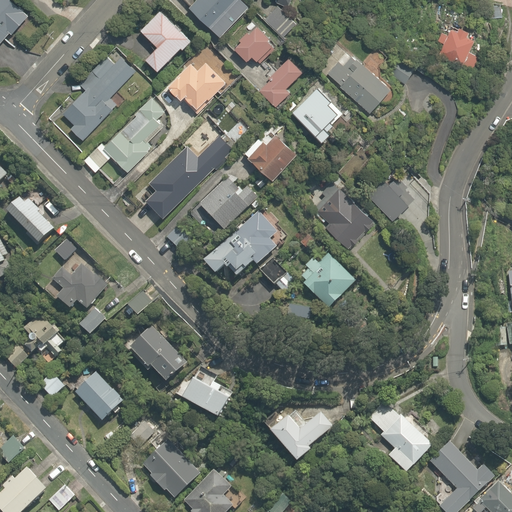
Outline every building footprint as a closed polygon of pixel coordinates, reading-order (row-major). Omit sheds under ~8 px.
[(0,0),(0,44),(11,32),(13,33),(29,15),(12,0),(0,0)] [(215,27),(222,34),(232,24),(224,17),(240,0),(197,0),(191,6),(214,29),(215,27)] [(265,19),(284,37),(297,23),(278,5),(265,19)] [(147,58),(159,70),(182,47),(184,49),(192,40),(161,10),(142,29),(159,46),(147,58)] [(454,65),(477,71),(478,65),(483,67),(486,57),(480,55),(484,40),(475,38),(477,32),(442,23),(437,42),(445,44),(441,58),(455,62),(454,65)] [(253,56),(259,61),(273,47),(269,43),(271,40),(257,26),(250,33),(248,31),(241,39),(243,41),(236,48),(248,60),(253,56)] [(72,127),(84,139),(114,108),(113,108),(117,103),(111,97),(137,70),(122,56),(115,63),(107,55),(80,83),(86,89),(64,112),(75,124),(72,127)] [(371,112),(392,89),(357,58),(356,59),(352,55),(343,65),(339,60),(329,72),(342,84),(341,85),(371,112)] [(260,90),(276,107),(291,92),(286,88),(302,72),(289,58),(269,78),(271,80),(260,90)] [(183,98),(197,113),(211,101),(209,99),(227,83),(207,61),(198,70),(191,62),(178,75),(179,77),(169,85),(172,88),(171,88),(178,96),(179,95),(182,99),(183,98)] [(318,102),(324,96),(314,86),(308,92),(318,102)] [(105,147),(129,171),(150,151),(148,149),(152,145),(145,138),(161,123),(157,119),(166,111),(152,97),(140,109),(141,109),(136,114),(138,115),(105,147)] [(202,137),(218,124),(210,114),(193,127),(194,128),(195,127),(202,137)] [(250,156),(274,179),(298,152),(277,133),(268,142),(265,139),(263,141),(260,138),(247,152),(251,155),(250,156)] [(150,181),(175,206),(215,167),(217,169),(229,158),(215,143),(200,157),(188,145),(150,181)] [(92,156),(87,162),(99,172),(104,167),(92,156)] [(0,189),(1,188),(0,186),(0,182),(8,174),(0,165),(0,189)] [(8,180),(13,186),(18,181),(12,176),(8,180)] [(392,176),(374,197),(403,221),(420,200),(392,176)] [(200,204),(225,230),(250,207),(249,206),(259,197),(249,186),(243,191),(240,187),(239,188),(229,177),(228,178),(200,204)] [(350,245),(352,247),(362,237),(360,236),(365,231),(366,232),(375,222),(374,221),(374,220),(375,219),(340,186),(339,187),(333,181),(323,192),(327,195),(315,207),(330,222),(326,226),(349,247),(350,245)] [(27,233),(38,245),(55,228),(39,211),(40,210),(30,199),(26,203),(21,198),(8,211),(29,231),(27,233)] [(184,221),(167,238),(179,250),(196,232),(184,221)] [(300,240),(308,249),(316,241),(307,233),(300,240)] [(75,258),(81,251),(70,241),(57,256),(66,263),(53,279),(67,291),(60,299),(74,311),(79,304),(87,310),(108,286),(75,258)] [(0,242),(0,279),(12,274),(0,242)] [(239,253),(231,245),(210,266),(221,276),(229,268),(243,281),(251,273),(253,275),(261,267),(263,269),(274,257),(262,245),(252,255),(244,247),(239,253)] [(360,284),(332,255),(322,265),(315,258),(307,265),(314,272),(305,282),(333,310),(360,284)] [(287,276),(275,264),(264,275),(277,287),(287,276)] [(155,302),(145,293),(132,308),(142,317),(155,302)] [(48,343),(51,347),(65,334),(44,311),(25,328),(43,347),(48,343)] [(158,328),(136,350),(168,384),(191,363),(158,328)] [(75,349),(63,337),(55,345),(66,357),(75,349)] [(23,344),(8,358),(17,367),(31,353),(23,344)] [(57,371),(42,381),(54,399),(69,389),(57,371)] [(97,371),(78,388),(82,392),(79,395),(106,424),(128,404),(97,371)] [(238,400),(198,381),(187,403),(228,422),(238,400)] [(402,417),(388,402),(371,418),(385,433),(382,436),(395,450),(390,455),(408,475),(440,445),(408,411),(402,417)] [(315,446),(336,427),(323,412),(309,423),(301,413),(278,432),(306,465),(321,453),(315,446)] [(156,431),(146,422),(132,437),(143,446),(156,431)] [(20,438),(4,450),(14,463),(30,451),(20,438)] [(482,470),(453,440),(432,461),(458,488),(442,503),(450,511),(461,511),(497,477),(486,466),(482,470)] [(154,474),(152,476),(165,491),(167,489),(177,500),(203,476),(173,443),(148,467),(154,474)] [(25,481),(22,477),(8,488),(10,491),(0,499),(0,502),(7,511),(30,511),(56,491),(38,470),(25,481)] [(227,496),(234,489),(218,472),(187,501),(195,509),(191,511),(232,511),(237,507),(227,496)] [(511,511),(511,493),(498,481),(472,508),(476,511),(485,511),(488,509),(491,511),(511,511)] [(68,487),(52,499),(61,510),(77,498),(68,487)] [(284,511),(288,508),(281,501),(270,511),(284,511)]
